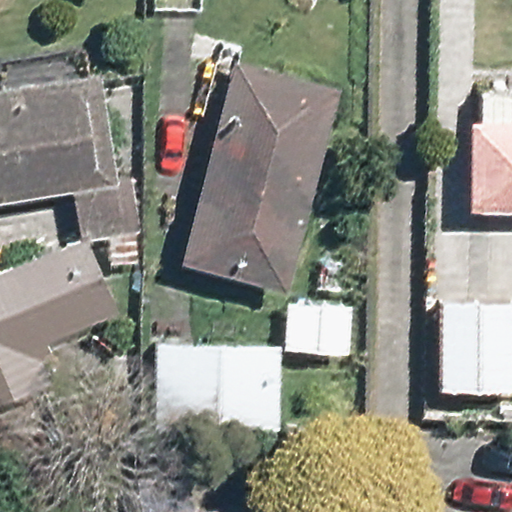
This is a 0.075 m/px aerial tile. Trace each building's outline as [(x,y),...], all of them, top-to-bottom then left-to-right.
[(327,85),(223,57),(168,262),(272,289),(327,85)] [(0,198),(62,189),(74,234),(132,228),(121,172),(106,175),(90,71),(0,84),(0,198)] [(511,80),(504,80),(503,118),(455,117),(454,213),(511,213),(511,80)] [(74,236),(0,266),(0,398),(45,380),(29,342),(105,311),(74,236)] [(342,301),(280,298),(276,348),(339,352),(342,301)] [(509,300),(431,298),(428,392),(506,394),(509,300)] [(274,345),(148,340),(144,428),(271,433),(274,345)] [(255,511),(254,501),(161,511),(255,511)]
